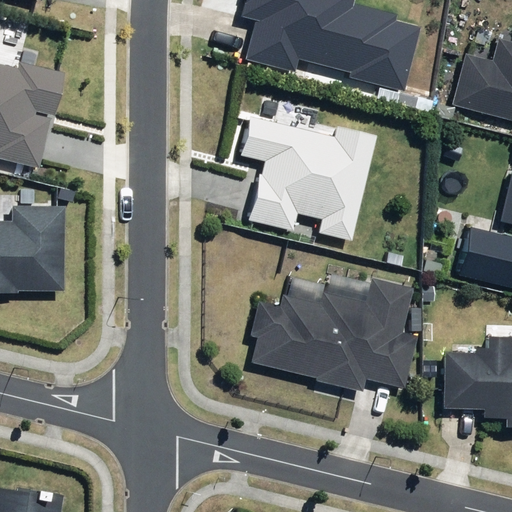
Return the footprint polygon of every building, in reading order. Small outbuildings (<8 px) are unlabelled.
[(250,20),(240,59),(290,72),(293,59),(345,72),(343,77),(398,92),(415,27),(390,21),(391,14),(347,3),(347,0),(239,0),(235,16),(250,20)] [(460,54),(447,105),(511,121),(511,43),(494,38),(488,61),(460,54)] [(0,159),(34,168),(58,73),(32,66),(35,55),(22,52),(19,63),(14,62),(12,69),(0,65),(0,159)] [(346,241),(372,135),(332,126),(329,137),(244,117),(235,156),(260,162),(256,174),(253,174),(242,220),(288,231),(292,214),(317,220),(313,233),(346,241)] [(57,291),(58,206),(7,205),(6,221),(0,221),(0,292),(11,293),(11,290),(57,291)] [(511,237),(464,226),(452,275),(511,289),(511,237)] [(252,337),(246,363),(310,378),(309,381),(358,392),(361,379),(399,388),(412,336),(397,332),(408,288),(366,278),(360,303),(317,293),(314,303),(278,295),(275,307),(253,302),(245,336),(252,337)] [(440,352),(438,408),(478,409),(478,418),(497,418),(497,427),(511,427),(511,337),(482,336),(481,348),(469,348),(469,353),(440,352)] [(0,511),(55,511),(58,495),(38,493),(36,511),(29,511),(24,508),(26,490),(12,488),(11,491),(0,488),(0,511)]
